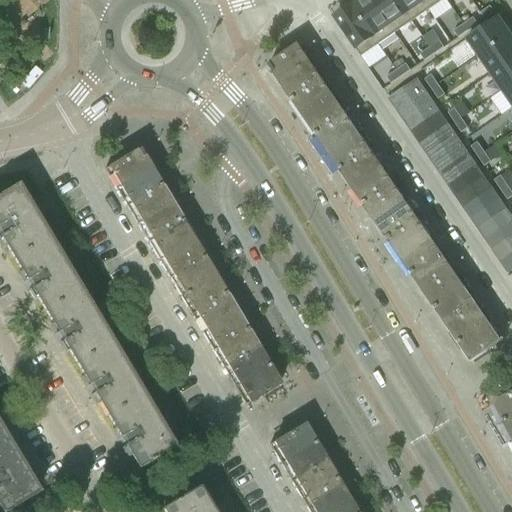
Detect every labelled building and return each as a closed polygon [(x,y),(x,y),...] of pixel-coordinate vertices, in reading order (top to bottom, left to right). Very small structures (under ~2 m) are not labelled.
[(371,0),(360,0),(351,6),(378,45),(395,34),(371,0)] [(396,0),(371,0),(395,34),(411,22),(396,0)] [(421,0),(396,0),(411,22),(428,10),(421,0)] [(421,0),(428,10),(443,0),(421,0)] [(351,6),(334,18),(360,57),(378,45),(351,6)] [(494,13),(490,7),(480,13),(484,20),(494,13)] [(477,25),(473,18),(463,25),(468,31),(477,25)] [(478,57),(509,36),(497,18),(466,40),(478,57)] [(468,31),(463,25),(453,32),(458,38),(468,31)] [(511,58),(511,40),(509,36),(478,57),(490,74),(511,58)] [(444,48),(439,41),(429,48),(434,55),(444,48)] [(268,66),(279,83),(312,60),(301,44),(268,66)] [(434,55),(429,48),(419,55),(424,61),(434,55)] [(501,91),(511,83),(511,58),(490,74),(501,91)] [(401,59),(392,66),(396,71),(405,65),(401,59)] [(312,60),(279,83),(291,100),(324,78),(312,60)] [(400,78),(410,71),(406,64),(405,65),(396,71),(400,78)] [(390,84),(400,78),(396,71),(386,78),(390,84)] [(438,85),(431,75),(424,80),(431,90),(438,85)] [(303,118),(336,95),(324,78),(291,100),(303,118)] [(438,113),(416,81),(390,99),(412,131),(438,113)] [(511,106),(511,83),(501,91),(511,106)] [(444,95),(438,85),(431,90),(438,100),(444,95)] [(315,135),(348,112),(336,95),(303,118),(315,135)] [(461,119),(454,109),(447,113),(454,123),(461,119)] [(327,152),(360,130),(348,112),(315,135),(327,152)] [(438,113),(412,131),(419,142),(446,124),(438,113)] [(468,129),(461,119),(454,123),(461,133),(468,129)] [(446,124),(419,142),(427,153),(453,135),(446,124)] [(339,170),(372,148),(360,130),(327,152),(339,170)] [(453,135),(427,153),(448,185),(475,166),(453,135)] [(484,153),(477,143),(470,147),(477,157),(484,153)] [(372,148),(339,170),(351,188),(384,165),(372,148)] [(115,188),(149,168),(138,149),(104,170),(115,188)] [(491,162),(484,153),(477,157),(484,167),(491,162)] [(384,165),(351,188),(362,204),(395,182),(384,165)] [(475,166),(448,185),(456,196),(482,177),(475,166)] [(125,207),(160,186),(149,168),(115,188),(125,207)] [(507,186),(500,176),(494,181),(500,191),(507,186)] [(482,177),(456,196),(463,206),(490,188),(482,177)] [(395,182),(362,204),(374,221),(407,198),(395,182)] [(0,194),(0,236),(0,237),(0,236),(0,238),(13,260),(46,240),(14,186),(0,194)] [(136,225),(171,204),(160,186),(125,207),(136,225)] [(511,197),(511,193),(507,186),(500,191),(507,201),(511,197)] [(490,188),(463,206),(471,218),(498,200),(490,188)] [(407,198),(374,221),(387,240),(420,217),(407,198)] [(498,200),(471,218),(478,228),(505,210),(498,200)] [(181,222),(171,204),(136,225),(147,243),(181,222)] [(505,210),(478,228),(486,239),(511,221),(505,210)] [(399,257),(431,235),(420,217),(387,240),(399,257)] [(511,220),(511,221),(486,239),(493,250),(511,236),(511,220)] [(158,261),(192,240),(181,222),(147,243),(158,261)] [(410,275),(443,252),(431,235),(399,257),(410,275)] [(511,236),(493,250),(500,260),(511,251),(511,236)] [(78,293),(46,240),(13,260),(26,282),(27,281),(30,287),(31,289),(45,313),(78,293)] [(169,279),(203,258),(192,240),(158,261),(169,279)] [(511,251),(500,260),(508,272),(511,268),(511,251)] [(443,252),(410,275),(422,291),(455,268),(443,252)] [(203,258),(169,279),(179,297),(214,276),(203,258)] [(434,309),(467,286),(455,268),(422,291),(434,309)] [(214,276),(179,297),(190,314),(224,294),(214,276)] [(446,326),(479,304),(467,286),(434,309),(446,326)] [(109,345),(78,293),(45,313),(57,334),(58,333),(63,341),(62,342),(76,365),(109,345)] [(224,294),(190,314),(201,332),(235,312),(224,294)] [(458,344),(491,322),(479,304),(446,326),(458,344)] [(235,312),(201,332),(211,350),(245,329),(235,312)] [(471,362),(503,340),(491,322),(458,344),(471,362)] [(245,329),(211,350),(222,369),(257,348),(245,329)] [(109,345),(76,365),(88,386),(89,386),(92,391),(94,393),(93,394),(107,417),(140,397),(109,345)] [(233,387),(268,367),(257,348),(222,369),(233,387)] [(279,385),(268,367),(233,387),(244,406),(279,385)] [(511,417),(511,393),(493,403),(503,422),(511,417)] [(140,397),(107,417),(119,438),(120,438),(125,446),(124,446),(138,469),(172,449),(140,397)] [(511,439),(511,417),(503,422),(511,439)] [(279,464),(314,443),(303,425),(268,445),(279,464)] [(290,482),(325,461),(314,443),(279,464),(290,482)] [(6,444),(0,447),(0,509),(1,511),(6,511),(36,494),(6,444)] [(325,461),(290,482),(302,501),(336,481),(325,461)] [(308,511),(323,511),(347,498),(336,481),(302,501),(308,511)] [(162,509),(163,511),(208,511),(195,489),(162,509)] [(354,511),(347,498),(323,511),(354,511)]
